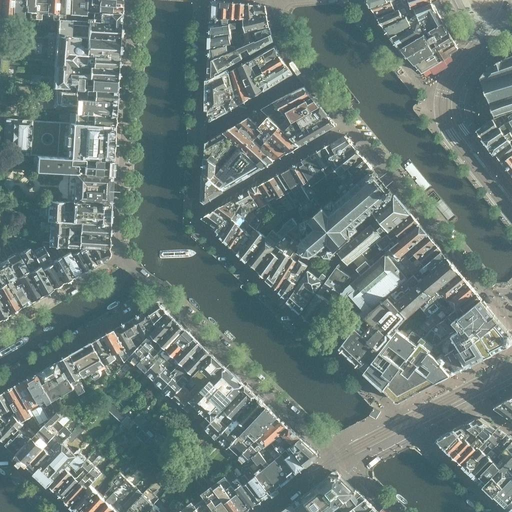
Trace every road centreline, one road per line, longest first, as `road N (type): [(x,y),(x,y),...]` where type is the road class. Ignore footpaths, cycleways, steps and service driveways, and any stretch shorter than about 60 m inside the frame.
road 1 (residential): [(414,430),(195,215)]
road 2 (residential): [(160,292),(354,476)]
road 3 (residential): [(132,0),(122,256)]
road 4 (residential): [(349,125),(511,320)]
road 5 (residential): [(195,215),(203,0)]
road 6 (residential): [(0,385),(160,292)]
road 7 (residential): [(195,215),(349,125)]
road 8 (residential): [(275,0),(294,56),(349,125)]
road 9 (residential): [(122,256),(0,326)]
